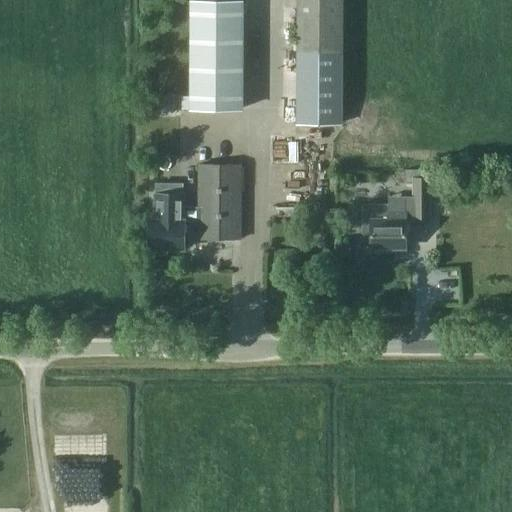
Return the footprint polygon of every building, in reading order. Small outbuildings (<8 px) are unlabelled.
[(344,52),(345,0),(300,0),(299,51),(344,52)] [(242,1),(193,1),(192,109),(242,109),(242,1)] [(150,109),(158,109),(158,96),(150,96),(150,109)] [(240,239),(241,164),(199,164),(198,238),(240,239)] [(405,178),(413,178),(429,178),(429,169),(405,169),(405,178)] [(413,218),(430,218),(429,178),(413,178),(413,218)] [(184,249),(185,221),(183,221),(184,197),(183,197),(183,187),(158,186),(157,196),(156,196),(156,220),(150,220),(149,248),(184,249)] [(371,248),(406,248),(406,208),(388,208),(388,219),(371,219),(371,248)]
